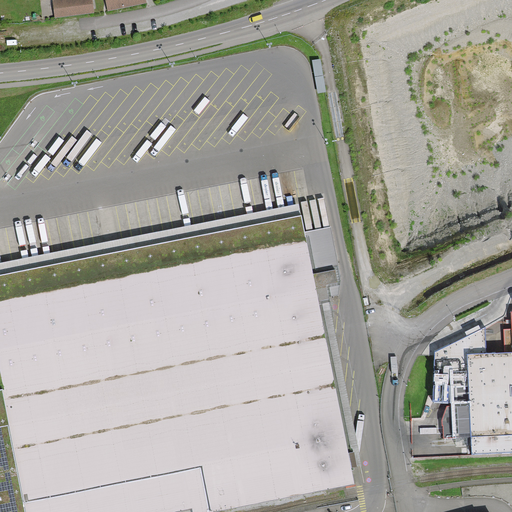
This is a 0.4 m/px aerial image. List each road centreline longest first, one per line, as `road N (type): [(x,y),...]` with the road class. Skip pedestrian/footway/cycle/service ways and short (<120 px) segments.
road 1 (track): [(317,0),(378,332)]
road 2 (tertiary): [(0,72),(181,46),(327,0)]
road 3 (unclassified): [(511,276),(432,315),(408,344),(391,397),(405,510)]
